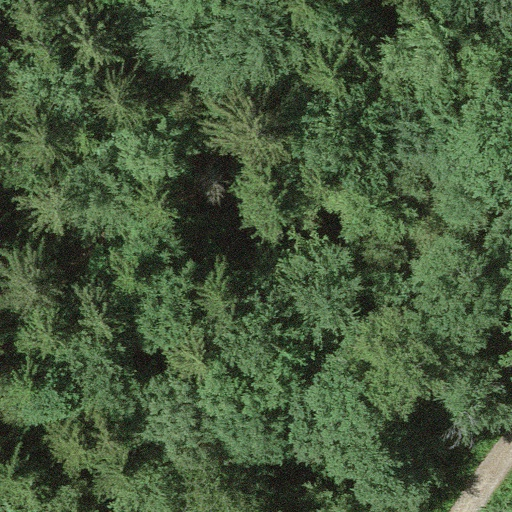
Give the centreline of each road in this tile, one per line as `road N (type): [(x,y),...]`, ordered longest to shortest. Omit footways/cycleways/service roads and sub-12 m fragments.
road 1 (track): [(363,170),(233,511)]
road 2 (track): [(391,0),(363,170)]
